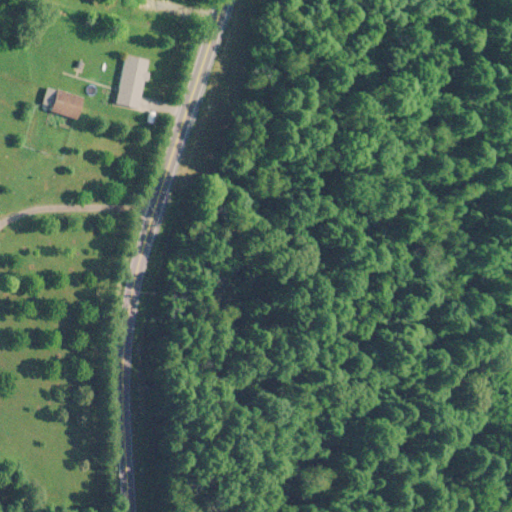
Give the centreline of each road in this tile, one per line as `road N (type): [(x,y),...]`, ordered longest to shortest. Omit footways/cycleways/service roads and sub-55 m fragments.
road 1 (primary): [(131,511),(121,419),(131,286),(221,0)]
road 2 (residential): [(121,419),(0,404)]
